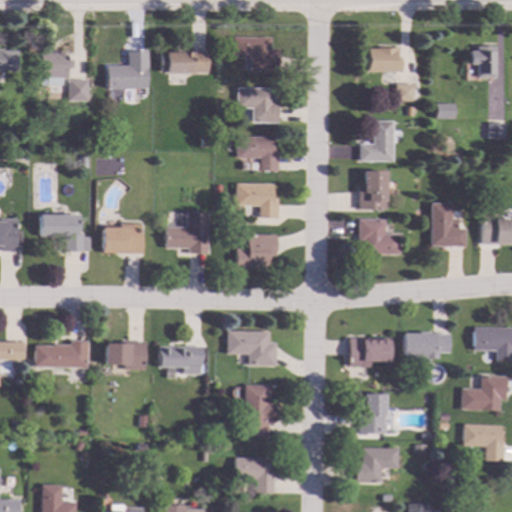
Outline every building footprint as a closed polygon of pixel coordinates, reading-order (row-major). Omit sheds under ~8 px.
[(268,39),(268,50),(275,51),(274,74),(246,73),(247,60),(229,59),(230,37),(268,39)] [(491,75),(486,75),(486,78),(478,78),(478,74),(474,74),(474,47),(492,47),(491,75)] [(395,51),(394,56),(398,56),(397,74),(365,73),(366,50),(395,51)] [(14,71),(0,71),(0,51),(14,52),(14,71)] [(144,68),(143,69),(144,90),(103,92),(102,66),(124,66),(123,53),(144,52),(144,68)] [(204,73),(157,74),(157,53),(203,53),(204,73)] [(65,61),(69,61),(69,69),(64,69),(64,79),(37,79),(37,56),(65,56),(65,61)] [(84,102),(64,102),(64,81),(68,81),(84,82),(84,102)] [(410,103),(392,102),(392,85),(409,85),(410,85),(410,103)] [(270,90),(270,102),(274,102),(274,124),(247,124),(248,109),(232,109),(233,89),(270,90)] [(451,106),(451,121),(432,120),(433,105),(451,106)] [(389,163),(355,162),(355,145),(369,146),(370,122),(390,123),(389,163)] [(486,125),(503,125),(502,140),(489,140),(485,140),(486,125)] [(98,139),(98,150),(90,149),(90,139),(98,139)] [(207,148),(198,149),(198,140),(206,139),(207,148)] [(269,152),(273,152),(273,172),(255,172),(255,160),(231,160),(232,139),(269,139),(269,152)] [(84,169),(76,169),(77,157),(84,157),(84,169)] [(381,211),(355,211),(354,185),(360,185),(360,173),(381,173),(381,211)] [(268,199),(273,199),(273,219),(254,219),(254,207),(231,207),(231,185),(268,185),(268,199)] [(448,220),(454,220),(454,230),(461,230),(461,248),(426,247),(427,205),(448,205),(448,220)] [(204,214),(203,255),(183,254),(183,249),(160,249),(161,228),(181,229),(181,214),(204,214)] [(74,239),(85,238),(85,252),(61,253),(60,237),(36,237),(35,217),(74,216),(74,239)] [(497,220),(511,220),(511,246),(476,246),(477,216),(497,216),(497,220)] [(381,235),(395,236),(395,256),(358,255),(358,243),(354,242),(354,220),(381,221),(381,235)] [(12,253),(0,253),(0,221),(12,221),(12,253)] [(135,235),(138,235),(138,255),(97,254),(98,227),(116,228),(116,225),(135,226),(135,235)] [(272,256),(263,256),(264,270),(231,270),(231,250),(242,250),(242,237),(271,237),(272,256)] [(507,340),(510,340),(510,363),(491,362),(491,352),(469,351),(469,329),(507,329),(507,340)] [(263,344),(271,344),(270,368),(242,367),(242,356),(221,355),(221,333),(263,333),(263,344)] [(444,353),(432,353),(432,360),(421,360),(421,358),(398,357),(399,335),(444,335),(444,353)] [(384,361),(365,361),(365,368),(344,368),(344,341),(384,341),(384,361)] [(82,369),(30,368),(30,347),(49,347),(49,346),(65,346),(66,342),(83,342),(82,369)] [(141,343),(140,372),(119,371),(119,366),(100,366),(100,344),(120,345),(120,342),(141,343)] [(0,343),(19,343),(19,361),(0,361),(0,343)] [(197,347),(197,366),(181,366),(181,370),(154,369),(154,348),(180,348),(180,347),(197,347)] [(495,378),(494,412),(456,411),(456,390),(475,390),(476,377),(495,378)] [(263,404),(270,404),(270,424),(263,424),(263,438),(241,438),(241,424),(239,424),(239,387),(264,387),(263,404)] [(379,435),(354,435),(355,408),(359,408),(359,396),(380,396),(379,435)] [(142,428),(134,428),(134,417),(143,417),(142,428)] [(20,432),(15,435),(10,427),(15,424),(20,432)] [(496,427),(496,441),(498,442),(497,463),(479,462),(480,448),(457,447),(458,426),(496,427)] [(81,446),(76,453),(71,450),(75,442),(81,446)] [(141,453),(133,452),(134,445),(142,445),(141,453)] [(421,455),(410,455),(410,446),(422,446),(421,455)] [(394,450),(393,471),(376,470),(376,484),(350,483),(351,463),(356,463),(357,449),(394,450)] [(265,460),(265,475),(269,475),(268,495),(249,494),(250,481),(229,481),(229,459),(265,460)] [(428,466),(422,473),(418,468),(424,462),(428,466)] [(57,503),(71,504),(71,511),(36,511),(37,487),(57,487),(57,503)] [(387,496),(387,503),(378,503),(379,495),(387,496)] [(0,511),(0,501),(15,501),(15,511),(0,511)]
